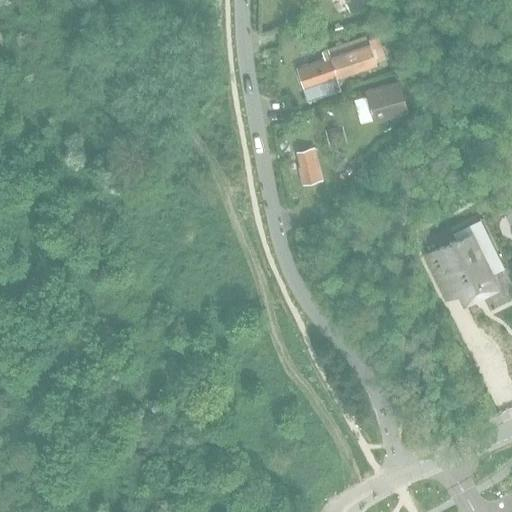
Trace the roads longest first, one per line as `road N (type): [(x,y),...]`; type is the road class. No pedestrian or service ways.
road 1 (unknown): [(155,0),(192,123),(218,156),(288,346),(371,492)]
road 2 (residential): [(241,0),(244,68),(281,250),(297,287),(360,362),(380,400),(398,477)]
road 3 (unclassified): [(398,477),(511,430)]
